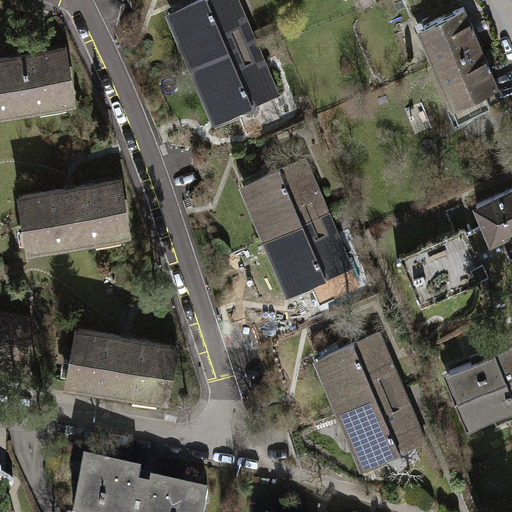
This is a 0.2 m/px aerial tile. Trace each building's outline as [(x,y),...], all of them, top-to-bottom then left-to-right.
[(197,0),(167,13),(191,67),(255,39),(238,0),(197,0)] [(464,6),(417,26),(433,64),(480,44),(464,6)] [(191,67),(215,122),(279,94),(255,39),(191,67)] [(480,44),(433,64),(451,105),(459,102),(484,91),(498,86),(480,44)] [(0,116),(80,103),(70,45),(0,56),(0,116)] [(484,91),(459,102),(465,117),(491,106),(484,91)] [(241,186),(263,238),(327,210),(305,159),(241,186)] [(123,176),(21,192),(31,253),(133,237),(123,176)] [(482,220),(491,240),(501,236),(509,255),(511,253),(511,190),(476,206),(482,220)] [(263,238),(288,294),(352,266),(327,210),(263,238)] [(503,267),(491,240),(482,220),(402,255),(414,281),(439,270),(445,282),(482,266),(485,275),(503,267)] [(35,316),(0,309),(0,366),(25,371),(35,316)] [(181,344),(77,327),(67,386),(172,403),(181,344)] [(315,357),(335,409),(401,383),(379,331),(315,357)] [(511,345),(440,380),(453,407),(511,378),(511,345)] [(511,378),(453,407),(467,431),(511,410),(511,378)] [(335,409),(359,470),(425,444),(401,383),(335,409)] [(145,474),(87,464),(78,511),(207,511),(211,494),(153,483),(151,492),(142,490),(145,474)]
